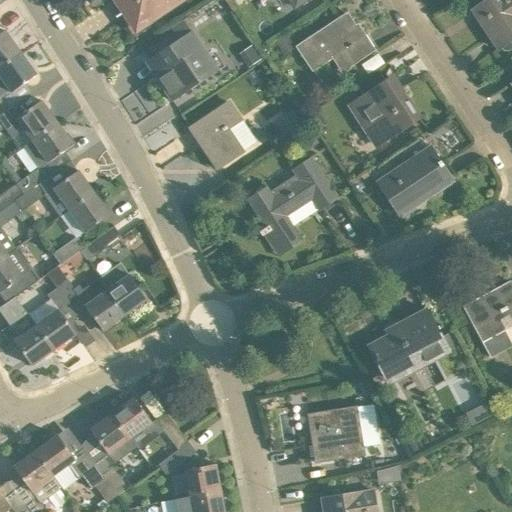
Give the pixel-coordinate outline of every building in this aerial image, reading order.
[(144,25),(180,0),(115,0),(124,12),(116,18),(116,19),(132,8),(144,25)] [(479,22),(489,37),(498,51),(500,49),(503,52),(507,53),(511,51),(511,50),(511,0),(487,0),(471,11),(472,12),(487,2),(494,12),(479,22)] [(351,68),(375,52),(357,24),(354,27),(345,14),(295,47),(312,73),(341,53),(351,68)] [(178,41),(190,33),(181,20),(169,28),(178,41)] [(5,32),(0,35),(0,68),(20,54),(5,32)] [(155,78),(156,79),(172,103),(207,79),(218,72),(207,56),(191,32),(190,33),(178,41),(150,60),(160,75),(155,78)] [(282,56),(294,49),(285,35),(273,43),(282,56)] [(253,46),(241,55),(251,69),(263,60),(253,46)] [(20,54),(0,68),(0,73),(13,92),(36,76),(20,54)] [(419,118),(400,89),(393,78),(350,106),(368,134),(384,123),(393,136),(419,118)] [(0,116),(11,109),(4,99),(0,101),(0,116)] [(23,130),(31,143),(57,124),(41,102),(19,117),(12,108),(11,109),(0,116),(0,132),(5,129),(11,138),(23,130)] [(255,144),(229,104),(190,130),(217,169),(255,144)] [(307,117),(316,132),(329,124),(319,109),(307,117)] [(299,120),(292,111),(282,117),(289,127),(299,120)] [(296,135),(305,129),(301,123),(292,129),(296,135)] [(41,169),(48,164),(73,146),(57,124),(31,143),(22,149),(37,170),(16,185),(23,196),(48,178),(41,169)] [(312,134),(299,143),(304,151),(317,142),(312,134)] [(453,181),(450,178),(431,149),(377,184),(403,223),(430,205),(426,199),(453,181)] [(292,170),(295,176),(269,192),(266,188),(253,196),(264,212),(258,216),(266,229),(259,233),(262,237),(268,233),(278,247),(295,237),(283,219),(315,198),(323,210),(338,200),(310,158),(292,170)] [(69,211),(94,194),(78,172),(55,188),(48,178),(23,196),(15,202),(22,212),(44,197),(52,208),(62,201),(69,211)] [(0,196),(0,212),(15,202),(23,196),(16,185),(0,196)] [(69,211),(85,233),(109,216),(94,194),(69,211)] [(15,250),(0,228),(0,227),(18,215),(22,212),(15,202),(0,212),(0,260),(6,256),(15,250)] [(27,219),(22,212),(18,215),(22,222),(27,219)] [(86,262),(121,237),(113,227),(84,248),(79,252),(86,262)] [(77,238),(53,255),(60,265),(79,252),(84,248),(77,238)] [(0,260),(0,293),(1,293),(8,303),(15,298),(39,281),(31,270),(21,277),(6,256),(0,260)] [(147,300),(129,276),(120,264),(98,279),(124,316),(147,300)] [(47,275),(57,288),(64,298),(73,292),(72,291),(73,290),(60,270),(58,267),(47,275)] [(98,279),(81,291),(75,295),(84,307),(85,307),(103,332),(124,316),(98,279)] [(481,342),(511,326),(511,286),(510,282),(463,308),(481,342)] [(76,335),(67,323),(76,316),(64,298),(57,288),(46,296),(57,311),(35,327),(53,352),(76,335)] [(0,312),(10,326),(26,314),(15,298),(8,303),(0,308),(0,312)] [(458,373),(449,355),(425,311),(399,324),(402,329),(368,347),(386,380),(419,362),(422,369),(434,363),(444,381),(458,373)] [(35,327),(14,342),(31,367),(53,352),(35,327)] [(130,440),(152,424),(133,398),(111,414),(130,440)] [(488,402),(475,409),(482,421),(494,415),(488,402)] [(315,463),(331,461),(364,455),(356,408),(308,416),(315,463)] [(177,451),(188,443),(166,413),(155,421),(177,451)] [(89,430),(108,455),(113,462),(134,447),(129,440),(130,440),(111,414),(89,430)] [(91,490),(95,486),(105,479),(95,465),(83,450),(73,458),(57,436),(36,451),(54,476),(67,466),(77,480),(81,477),(91,490)] [(406,443),(411,454),(419,450),(414,439),(406,443)] [(166,476),(175,468),(196,453),(188,443),(177,451),(158,466),(166,476)] [(52,477),(54,476),(36,451),(13,468),(31,493),(41,486),(49,498),(61,489),(52,477)] [(112,468),(111,469),(104,458),(95,465),(105,479),(118,495),(127,488),(128,488),(112,468)] [(190,499),(221,492),(215,465),(199,468),(198,460),(191,461),(183,467),(184,471),(190,499)] [(382,486),(403,483),(400,466),(380,469),(382,486)] [(175,502),(176,511),(224,511),(221,492),(190,499),(175,502)] [(322,500),(323,511),(374,511),(371,492),(322,500)] [(0,511),(7,511),(11,509),(0,493),(0,511)] [(29,511),(52,511),(52,510),(49,511),(44,511),(39,505),(40,504),(34,497),(24,505),(29,511)]
